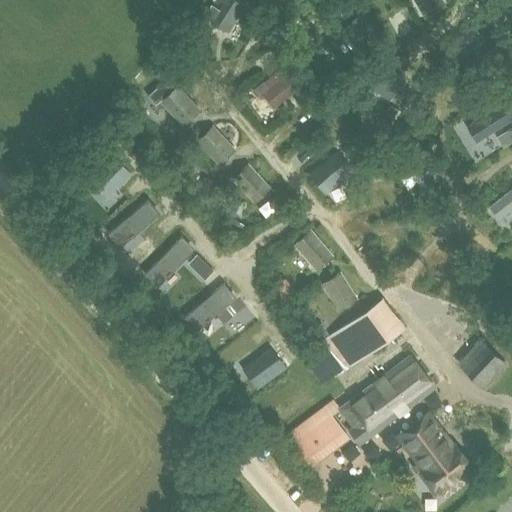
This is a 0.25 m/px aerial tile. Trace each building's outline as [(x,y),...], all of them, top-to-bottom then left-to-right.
[(230,33),(246,5),(238,0),(224,0),(212,21),(230,33)] [(345,0),(336,7),(346,19),(355,12),(345,0)] [(356,51),(374,35),(357,17),(340,32),(356,51)] [(386,95),(400,72),(374,58),(361,79),(386,95)] [(281,65),(252,88),(259,96),(262,93),(272,106),(298,87),(281,65)] [(165,79),(147,95),(156,105),(160,101),(183,126),(202,109),(178,84),(174,88),(165,79)] [(483,137),(508,135),(507,118),(482,120),(483,137)] [(220,163),(237,148),(214,124),(197,139),(220,163)] [(427,183),(446,167),(427,144),(408,161),(427,183)] [(351,170),(336,152),(311,173),(326,192),(351,170)] [(111,154),(86,178),(104,195),(128,171),(111,154)] [(249,162),(233,177),(255,201),(272,186),(249,162)] [(147,197),(107,230),(119,244),(159,211),(147,197)] [(317,269),(335,254),(311,228),(294,243),(317,269)] [(180,233),(144,270),(157,283),(194,246),(180,233)] [(322,283),(340,310),(358,298),(340,271),(322,283)] [(224,280),(184,313),(195,327),(235,294),(224,280)] [(336,377),(405,327),(383,296),(312,346),(336,377)] [(485,388),(509,364),(480,336),(457,361),(485,388)] [(268,347),(241,366),(255,387),(283,367),(268,347)] [(360,443),(435,387),(411,354),(341,406),(334,397),(284,434),(309,468),(351,437),(334,414),(342,409),(354,425),(349,429),(360,443)] [(440,490),(473,465),(455,443),(454,444),(428,411),(399,434),(425,467),(418,472),(430,486),(434,482),(440,490)]
